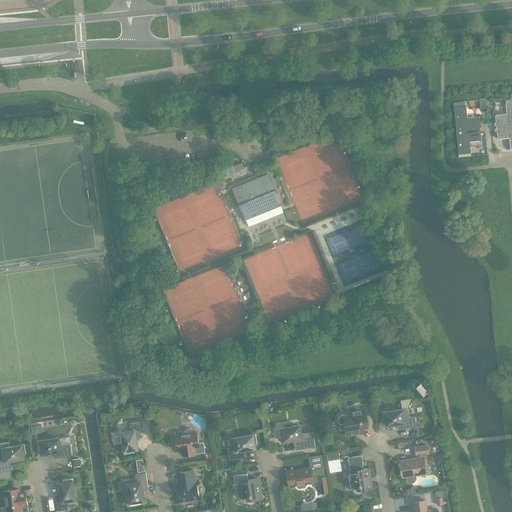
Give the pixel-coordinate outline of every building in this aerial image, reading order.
[(510,149),(511,149),(511,101),(506,102),(507,114),(495,115),(497,139),(509,138),(510,149)] [(454,107),(456,131),(480,128),(479,117),(467,118),(466,106),(465,106),(465,102),(454,103),(454,107)] [(480,128),(456,131),(458,154),(471,153),(469,141),(481,140),(480,128)] [(228,162),(222,164),(226,176),(231,174),(228,162)] [(245,219),(280,205),(268,175),(252,181),(233,189),(245,219)] [(185,183),(176,187),(178,193),(187,189),(185,183)] [(168,197),(172,196),(174,195),(170,184),(164,186),(168,197)] [(198,370),(190,367),(187,374),(196,377),(198,370)] [(421,384),(416,388),(422,395),(427,391),(421,384)] [(338,419),(338,420),(338,421),(338,422),(339,422),(339,423),(340,424),(341,424),(341,425),(342,425),(343,425),(344,425),(345,424),(347,436),(356,434),(356,429),(368,427),(365,409),(359,410),(358,405),(347,407),(349,414),(342,415),(341,415),(340,416),(339,416),(339,417),(338,418),(338,419)] [(401,430),(417,427),(415,417),(414,417),(408,416),(407,409),(382,413),(383,422),(386,422),(386,426),(400,424),(401,430)] [(142,435),(140,422),(129,423),(129,424),(129,431),(122,433),(125,454),(134,452),(134,450),(138,449),(136,436),(142,435)] [(312,433),(301,433),(300,426),(278,429),(280,438),(282,438),(283,442),(296,440),(298,450),(315,447),(313,433),(312,433)] [(185,435),(175,437),(176,439),(174,440),(175,443),(176,445),(177,450),(181,449),(182,456),(205,452),(203,443),(199,443),(197,433),(193,434),(192,430),(190,429),(186,429),(185,431),(185,435)] [(242,450),(255,448),(255,444),(257,444),(256,435),(230,439),(231,446),(228,448),(230,460),(243,458),(242,450)] [(59,438),(37,442),(39,451),(41,451),(42,454),(55,452),(56,458),(72,456),(70,444),(69,437),(59,438)] [(0,472),(12,471),(11,461),(24,459),(23,455),(26,454),(24,445),(9,447),(8,442),(0,443),(0,472)] [(416,477),(415,475),(426,474),(423,457),(422,458),(421,454),(428,453),(427,445),(415,447),(416,455),(417,454),(418,458),(400,461),(403,477),(406,477),(407,479),(410,482),(414,481),(416,477)] [(212,452),(204,453),(206,461),(213,459),(212,452)] [(311,468),(286,472),(289,486),(297,485),(298,487),(299,488),(304,487),(305,486),(305,484),(314,483),(319,482),(321,494),(329,493),(326,476),(325,477),(324,467),(325,467),(323,455),(309,457),(311,468)] [(362,490),(371,489),(368,469),(363,470),(363,464),(362,456),(348,458),(350,468),(353,468),(354,474),(349,474),(351,488),(354,488),(354,490),(355,491),(356,492),(358,493),(362,492),(362,490)] [(80,458),(73,460),(74,467),(81,466),(80,458)] [(177,473),(178,485),(177,485),(178,494),(177,496),(178,499),(179,500),(180,502),(199,499),(196,482),(195,482),(194,470),(177,473)] [(146,473),(135,475),(136,475),(135,479),(122,481),(124,493),(129,492),(131,506),(141,504),(140,502),(144,501),(142,487),(148,487),(146,473)] [(248,502),(252,502),(252,500),(260,499),(258,488),(260,488),(258,479),(248,480),(247,474),(233,476),(235,485),(239,485),(241,498),(244,497),(244,499),(244,500),(245,501),(246,502),(247,502),(248,502)] [(68,501),(75,500),(72,479),(63,480),(63,483),(59,483),(61,497),(55,497),(58,511),(68,509),(68,501)] [(15,511),(16,511),(28,511),(25,492),(19,493),(18,489),(13,490),(11,489),(8,489),(7,491),(5,491),(8,511),(15,511)] [(427,511),(425,501),(413,502),(414,510),(416,510),(416,511),(437,511),(437,510),(427,511)]
